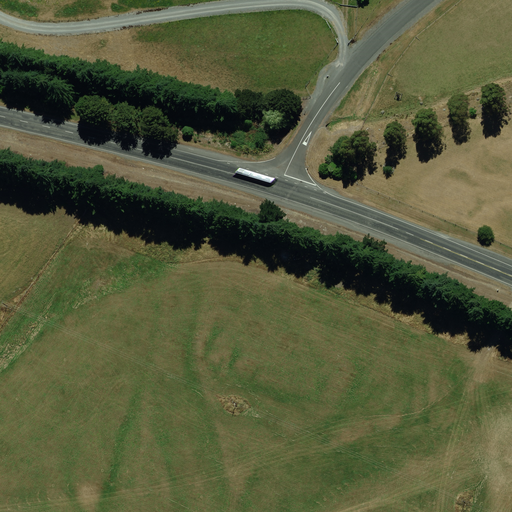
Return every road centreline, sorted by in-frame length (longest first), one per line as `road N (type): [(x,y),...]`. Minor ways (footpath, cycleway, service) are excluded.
road 1 (trunk): [(279,186),(0,115)]
road 2 (trunk): [(511,275),(279,186)]
road 3 (residential): [(279,186),(333,90),(423,0)]
